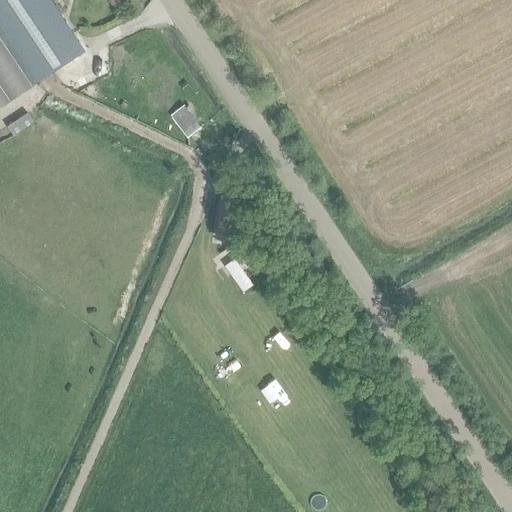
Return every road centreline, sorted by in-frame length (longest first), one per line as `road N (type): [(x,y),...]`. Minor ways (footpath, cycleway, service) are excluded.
road 1 (unclassified): [(511,511),(169,0)]
road 2 (track): [(258,132),(222,169),(69,511)]
